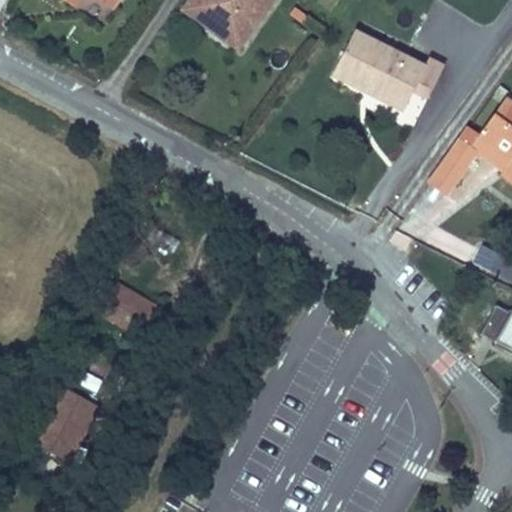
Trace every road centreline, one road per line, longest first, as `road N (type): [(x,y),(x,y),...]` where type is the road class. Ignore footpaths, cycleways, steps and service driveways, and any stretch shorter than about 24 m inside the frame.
road 1 (residential): [(0,58),(312,231)]
road 2 (residential): [(312,231),(351,264),(491,427),(500,460)]
